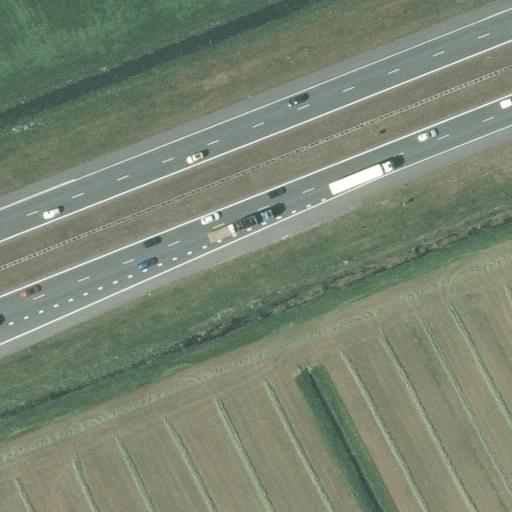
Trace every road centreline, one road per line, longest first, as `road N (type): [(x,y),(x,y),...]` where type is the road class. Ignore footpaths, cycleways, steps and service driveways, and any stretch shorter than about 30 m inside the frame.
road 1 (motorway): [(0,313),(511,111)]
road 2 (motorway): [(511,24),(0,226)]
